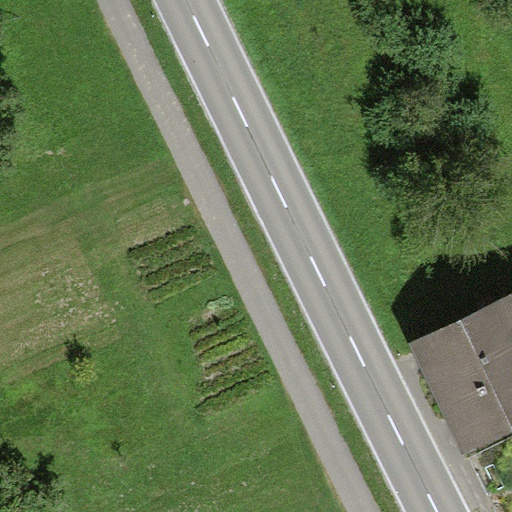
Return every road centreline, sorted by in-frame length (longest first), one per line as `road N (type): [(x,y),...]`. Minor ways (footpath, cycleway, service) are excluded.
road 1 (track): [(366,511),(109,0)]
road 2 (secondary): [(436,511),(182,0)]
